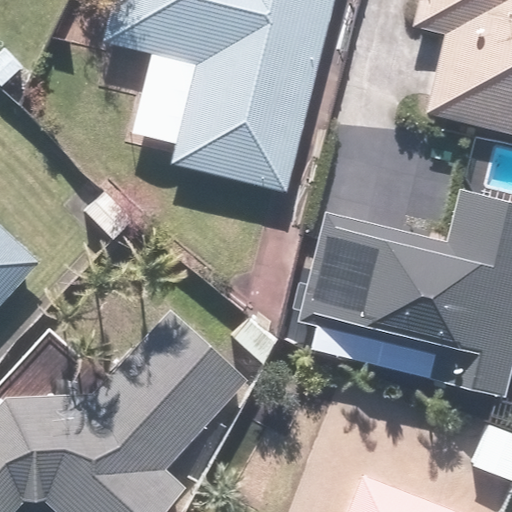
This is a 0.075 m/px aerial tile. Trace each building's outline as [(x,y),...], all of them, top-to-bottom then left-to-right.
[(287,195),(333,0),(111,0),(103,40),(193,61),(168,167),(287,195)] [(511,130),(511,0),(422,0),(417,24),(446,30),(429,114),(511,130)] [(505,392),(511,360),(511,200),(460,189),(449,237),(322,209),(297,320),(430,350),(425,374),(505,392)] [(0,303),(40,259),(0,222),(0,303)] [(174,305),(97,388),(10,389),(0,399),(0,511),(13,511),(38,486),(66,511),(160,511),(184,487),(163,468),(249,374),(174,305)] [(511,429),(487,420),(470,463),(511,479),(511,429)] [(475,511),(361,467),(343,511),(475,511)]
